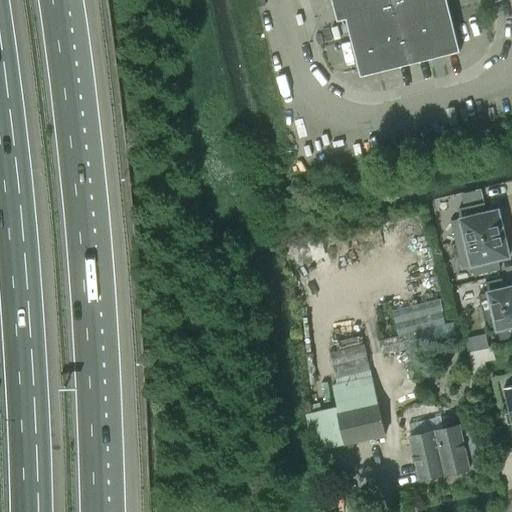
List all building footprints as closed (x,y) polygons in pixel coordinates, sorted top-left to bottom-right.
[(394,0),(332,0),(338,20),(346,18),(396,5),(394,0)] [(416,0),(396,5),(346,18),(361,76),(460,51),(447,0),(416,0)] [(484,203),(481,188),(460,194),(464,208),(484,203)] [(451,221),(456,245),(504,233),(498,210),(487,213),(484,203),(464,208),(458,209),(460,219),(451,221)] [(504,233),(456,245),(462,268),(472,265),(474,275),(500,269),(498,259),(509,256),(504,233)] [(511,283),(511,286),(504,288),(502,278),(486,282),(488,292),(479,294),(483,313),(487,332),(497,330),(500,339),(511,336),(511,283)] [(382,352),(456,335),(453,321),(445,323),(439,299),(392,311),(398,334),(378,339),(382,352)] [(474,338),(465,341),(468,352),(477,349),(474,338)] [(337,376),(370,368),(363,342),(330,350),(337,376)] [(511,370),(511,343),(475,351),(481,377),(511,370)] [(347,442),(386,433),(372,374),(333,384),(347,442)] [(511,383),(502,386),(506,404),(508,404),(511,422),(511,383)] [(322,409),(321,402),(312,404),(313,411),(322,409)] [(470,468),(460,424),(443,428),(440,417),(432,418),(445,474),(470,468)] [(445,474),(432,418),(408,424),(411,436),(410,436),(420,480),(445,474)] [(480,437),(476,422),(464,424),(468,440),(480,437)]
